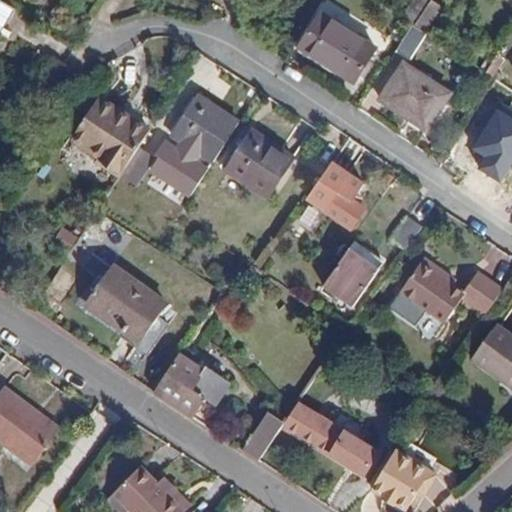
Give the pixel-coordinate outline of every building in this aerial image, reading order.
[(0,27),(7,25),(15,10),(0,1),(0,37),(1,36),(0,35),(0,27)] [(426,35),(443,7),(431,1),(414,27),(426,35)] [(321,13),(298,49),(354,85),(377,49),(321,13)] [(409,61),(426,35),(414,27),(412,26),(395,53),(409,61)] [(511,49),(511,46),(506,43),(485,74),(492,78),(511,49)] [(378,102),(426,132),(450,94),(402,63),(378,102)] [(172,137),(212,164),(239,123),(199,96),(202,91),(194,86),(179,109),(186,115),(172,137)] [(97,162),(119,178),(150,131),(132,119),(130,121),(116,112),(118,110),(101,100),(75,139),(100,157),(97,162)] [(511,164),(511,118),(497,109),(471,149),(486,159),(480,168),(500,182),(511,164)] [(225,172),(267,200),(295,159),(253,131),(225,172)] [(141,150),(123,178),(136,186),(154,160),(141,150)] [(351,176),(325,213),(351,230),(364,210),(352,201),(363,185),(351,176)] [(406,216),(389,239),(407,252),(423,229),(406,216)] [(352,308),(378,271),(348,249),(322,287),(352,308)] [(424,259),(400,292),(445,323),(465,294),(438,275),(440,271),(424,259)] [(123,330),(122,332),(139,345),(158,318),(167,306),(113,266),(86,303),(123,330)] [(63,300),(74,276),(62,271),(50,294),(63,300)] [(168,326),(158,318),(139,345),(149,352),(168,326)] [(511,388),(511,336),(497,325),(472,359),(511,388)] [(204,371),(180,355),(155,392),(193,418),(205,399),(215,406),(230,384),(206,368),(204,371)] [(7,389),(0,398),(0,438),(9,445),(14,439),(40,458),(61,428),(7,389)] [(284,424),(282,427),(350,468),(365,444),(306,409),(307,405),(300,401),(284,424)] [(284,424),(268,413),(241,450),(258,461),(282,427),(284,424)] [(9,445),(35,465),(40,458),(14,439),(9,445)] [(91,460),(85,443),(63,451),(70,469),(91,460)] [(378,451),(365,444),(350,468),(363,476),(378,451)] [(437,476),(396,451),(372,491),(384,498),(383,500),(394,507),(395,504),(407,511),(419,491),(425,495),(437,476)] [(129,507),(133,511),(182,511),(153,482),(129,507)]
